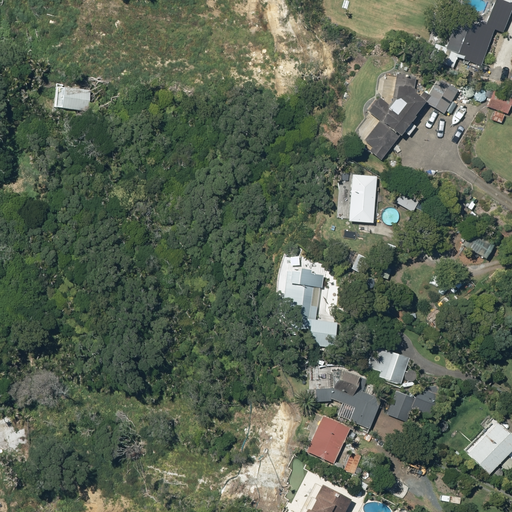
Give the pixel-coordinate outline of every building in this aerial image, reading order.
[(17,0),(1,0),(6,11),(20,5),(17,0)] [(71,0),(46,0),(44,19),(69,22),(71,0)] [(511,0),(492,0),(484,23),(477,20),(475,24),(467,21),(465,27),(453,23),(444,46),(434,42),(428,58),(451,66),(455,55),(479,64),(492,28),(500,31),(511,3),(511,0)] [(9,31),(13,17),(0,13),(0,37),(19,42),(21,35),(9,31)] [(411,90),(413,75),(408,74),(408,72),(400,71),(400,73),(394,72),(390,100),(386,104),(374,95),(364,107),(378,119),(361,138),(370,146),(367,150),(377,158),(397,133),(396,132),(399,128),(406,134),(413,125),(407,120),(412,114),(411,112),(421,100),(442,112),(456,88),(435,76),(426,93),(421,90),(417,95),(411,90)] [(492,89),(486,105),(505,112),(511,96),(492,89)] [(85,93),(58,91),(56,111),(83,113),(85,93)] [(38,166),(4,165),(3,198),(37,199),(38,166)] [(368,224),(359,224),(359,222),(344,221),(343,237),(358,238),(358,232),(375,233),(377,204),(372,204),(374,174),(350,172),(346,219),(368,221),(368,224)] [(491,244),(467,230),(460,243),(484,257),(491,244)] [(306,268),(299,267),(302,253),(288,251),(280,298),(282,299),(277,329),(332,338),(334,323),(312,319),(314,306),(313,305),(314,295),(316,296),(317,286),(319,286),(321,273),(305,270),(306,268)] [(425,267),(415,284),(428,292),(439,275),(425,267)] [(436,310),(429,315),(432,319),(440,314),(436,310)] [(367,367),(379,371),(377,376),(399,383),(407,357),(374,346),(367,367)] [(339,368),(332,386),(313,387),(313,400),(335,399),(352,406),(347,419),(363,425),(372,404),(376,405),(379,398),(362,391),(364,385),(361,384),(364,378),(339,368)] [(395,389),(385,413),(405,421),(409,410),(418,414),(419,411),(427,415),(438,388),(428,384),(425,385),(424,389),(418,387),(416,391),(410,388),(407,395),(395,389)] [(320,415),(305,449),(331,461),(347,427),(320,415)] [(511,439),(493,421),(464,452),(485,472),(511,443),(511,439)] [(348,452),(342,469),(352,473),(359,455),(348,452)] [(355,484),(365,489),(367,484),(357,479),(355,484)] [(299,511),(339,511),(347,497),(318,482),(312,494),(311,493),(304,508),(302,507),(299,511)]
